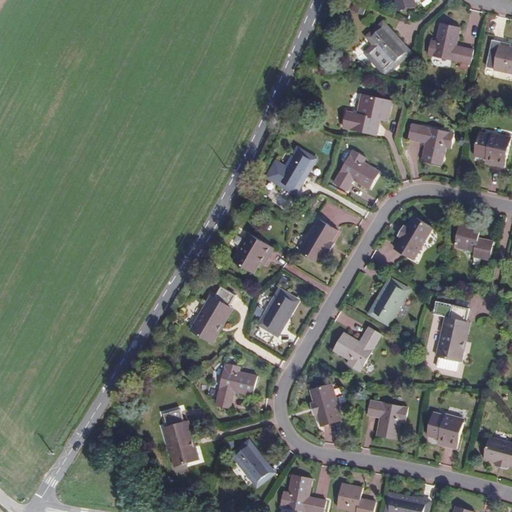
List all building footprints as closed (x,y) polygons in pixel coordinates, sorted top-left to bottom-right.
[(395,0),(398,8),(412,5),(410,0),(395,0)] [(437,40),(431,38),(428,52),(470,62),(473,48),(456,44),(460,26),(442,21),(437,40)] [(409,52),(383,24),(369,37),(394,65),(409,52)] [(510,42),(492,37),(488,52),(489,54),(486,64),(493,66),(497,68),(511,71),(511,45),(509,45),(510,42)] [(364,114),(349,111),(346,127),(375,133),(379,117),(389,119),(393,98),(369,93),(364,114)] [(455,132),(414,122),(410,136),(428,140),(424,159),(443,163),(448,145),(452,146),(455,132)] [(495,134),(483,132),(477,156),(489,158),(488,163),(506,167),(511,140),(511,136),(495,133),(495,134)] [(314,158),(297,147),(277,181),(296,192),(314,158)] [(365,156),(352,148),(334,182),(346,189),(353,178),(369,187),(380,169),(363,160),(365,156)] [(407,224),(401,236),(402,236),(395,247),(415,259),(434,226),(414,214),(408,225),(407,224)] [(319,263),(325,251),(331,241),(338,230),(318,219),(300,251),(319,263)] [(482,226),(461,222),(455,246),(475,250),(474,254),(490,258),(494,240),(479,237),(482,226)] [(398,234),(401,236),(407,224),(404,223),(398,234)] [(274,248),(246,232),(237,247),(238,248),(232,259),(253,272),(260,262),(264,264),(274,248)] [(331,241),(325,251),(329,253),(335,243),(331,241)] [(409,288),(391,278),(372,312),(390,322),(409,288)] [(213,344),(220,331),(217,330),(230,307),(229,307),(236,295),(221,286),(214,297),(211,296),(190,330),(213,344)] [(296,300),(279,290),(260,323),(277,334),(296,300)] [(463,347),(468,321),(467,321),(470,307),(452,303),(449,316),(447,316),(438,355),(463,361),(466,348),(463,347)] [(217,330),(220,331),(233,309),(230,307),(217,330)] [(471,322),(468,321),(463,347),(466,348),(471,322)] [(361,341),(345,331),(335,349),(351,358),(348,364),(360,371),(382,334),(370,326),(361,341)] [(241,370),(227,365),(214,406),(228,410),(233,394),(251,399),(257,380),(239,374),(241,370)] [(313,401),(316,414),(318,414),(321,426),(343,420),(333,383),(311,389),(314,401),(313,401)] [(413,409),(371,400),(368,415),(386,418),(382,437),(402,441),(406,422),(411,423),(413,409)] [(194,448),(186,422),(182,410),(165,415),(168,427),(164,428),(176,467),(201,459),(197,447),(194,448)] [(444,416),(432,413),(427,437),(438,439),(437,444),(456,448),(463,417),(444,413),(444,416)] [(189,421),(186,422),(194,448),(197,447),(189,421)] [(497,463),(509,466),(509,465),(511,466),(511,442),(491,437),(485,458),(497,462),(497,463)] [(274,473),(250,441),(234,453),(257,485),(274,473)] [(314,479),(294,475),(290,492),(284,491),(281,505),(311,511),(323,511),(326,501),(309,497),(314,479)] [(363,487),(343,483),(338,507),(358,511),(357,511),(373,511),(376,502),(361,498),(363,487)] [(426,511),(429,503),(391,495),(386,511),(426,511)]
